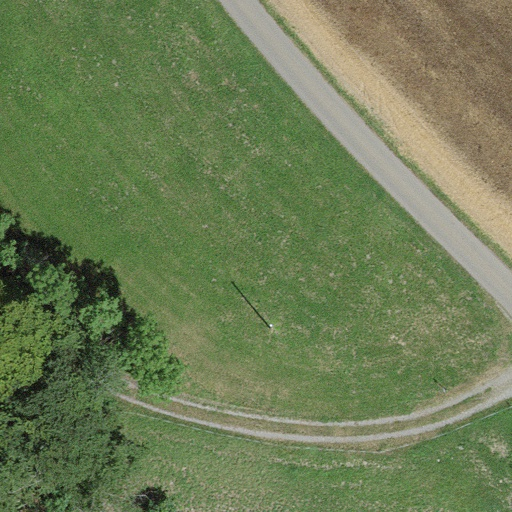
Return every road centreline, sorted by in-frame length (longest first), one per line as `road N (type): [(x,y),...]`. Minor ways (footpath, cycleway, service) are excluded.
road 1 (track): [(511,381),(411,423),(329,431),(270,425),(142,398),(34,351),(0,318)]
road 2 (unclassified): [(239,0),(358,140),(511,295)]
